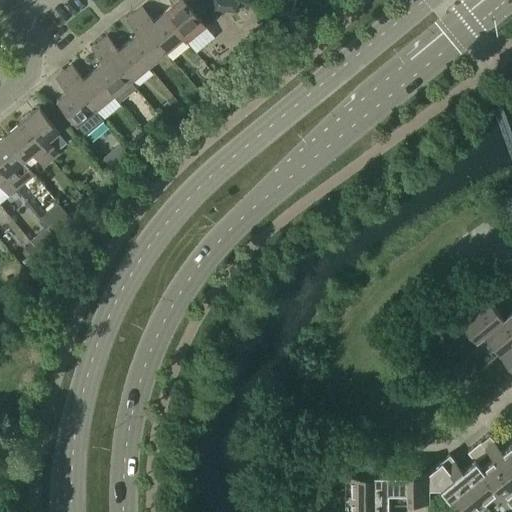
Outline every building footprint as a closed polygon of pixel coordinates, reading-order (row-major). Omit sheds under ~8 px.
[(186,3),(189,0),(169,0),(173,4),(163,12),(183,36),(182,37),(186,41),(205,25),(186,3)] [(225,0),(224,11),(237,13),(238,0),(225,0)] [(142,6),(134,13),(165,51),(182,37),(183,36),(163,12),(154,20),(142,6)] [(148,65),(165,51),(134,13),(126,19),(138,33),(128,41),(148,65)] [(130,80),(148,65),(128,41),(118,49),(107,35),(99,42),(130,80)] [(130,80),(99,42),(91,48),(102,62),(93,70),(112,94),(118,101),(136,87),(130,80)] [(95,108),(112,94),(93,70),(83,78),(72,64),(64,71),(95,108)] [(104,119),(95,108),(64,71),(56,77),(67,91),(57,100),(85,134),(104,119)] [(169,111),(178,103),(173,96),(164,104),(169,111)] [(39,107),(21,122),(51,159),(60,153),(48,139),(59,130),(39,107)] [(44,166),(51,159),(21,122),(3,136),(23,160),(32,152),(44,166)] [(146,124),(142,127),(147,134),(154,129),(151,125),(146,124)] [(3,136),(0,138),(0,168),(16,188),(24,182),(13,168),(23,160),(3,136)] [(117,161),(128,152),(123,147),(120,143),(109,152),(112,156),(117,161)] [(0,184),(8,195),(16,188),(0,168),(0,184)] [(64,209),(47,223),(56,233),(73,219),(64,209)] [(58,246),(44,228),(30,239),(49,263),(58,246)] [(38,252),(25,262),(33,272),(46,262),(38,252)] [(476,341),(484,335),(483,334),(503,318),(503,317),(487,298),(449,329),(455,336),(465,328),(476,341)] [(511,312),(511,311),(503,317),(503,318),(483,334),(484,335),(499,353),(511,342),(511,312)] [(511,342),(499,353),(511,368),(511,342)] [(511,440),(501,449),(495,441),(489,434),(484,438),(511,471),(511,440)] [(473,459),(496,488),(503,496),(511,487),(511,471),(484,438),(467,452),(473,459)] [(480,502),(496,488),(473,459),(461,468),(449,453),(444,458),(480,502)] [(467,511),(480,502),(444,458),(427,471),(427,487),(429,487),(440,487),(460,511),(467,511)] [(421,471),(407,471),(350,472),(350,511),(387,511),(388,500),(420,500),(427,500),(429,500),(429,487),(427,487),(427,471),(421,471)] [(316,499),(316,490),(303,490),(303,499),(316,499)] [(329,490),(316,490),(316,499),(329,499),(329,490)]
